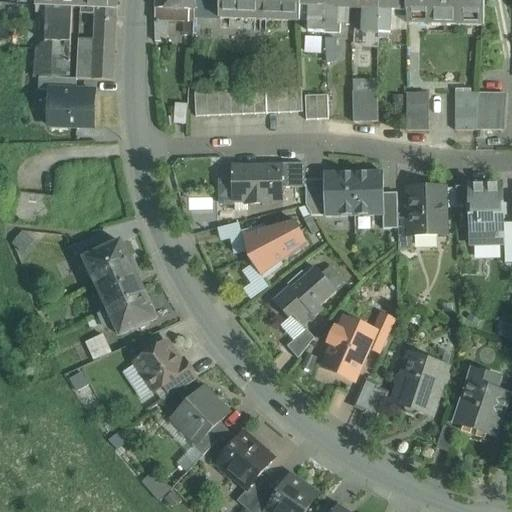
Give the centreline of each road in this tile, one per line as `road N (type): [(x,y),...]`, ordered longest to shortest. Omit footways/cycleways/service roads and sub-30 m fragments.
road 1 (residential): [(140,151),(153,208),(187,278),(261,382),(336,447),(477,511)]
road 2 (residential): [(140,151),(353,146),(451,161),(511,160)]
road 3 (residential): [(136,0),(140,151)]
